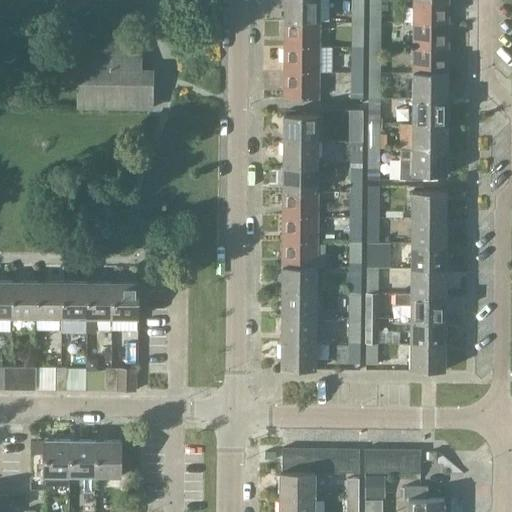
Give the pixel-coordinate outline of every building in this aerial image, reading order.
[(320,21),(320,0),(284,0),(284,21),(320,21)] [(363,22),(363,0),(350,0),(350,22),(363,22)] [(380,20),(380,0),(368,0),(368,20),(380,20)] [(448,21),(448,0),(413,0),(413,21),(448,21)] [(380,46),(380,20),(368,20),(368,46),(380,46)] [(319,47),(320,21),(284,21),(284,46),(319,47)] [(448,47),(448,21),(413,21),(413,46),(448,47)] [(363,47),(363,22),(350,22),(350,47),(363,47)] [(140,46),(90,45),(78,45),(78,108),(152,108),(152,70),(140,70),(140,46)] [(319,72),(319,47),(284,46),(284,72),(319,72)] [(380,71),(380,46),(368,46),(367,71),(380,71)] [(447,71),(448,47),(413,46),(413,71),(447,71)] [(362,72),(363,47),(350,47),(350,72),(362,72)] [(379,97),(380,71),(367,71),(367,97),(379,97)] [(447,97),(447,71),(413,71),(412,97),(447,97)] [(319,98),(319,72),(284,72),(283,98),(319,98)] [(362,97),(362,72),(350,72),(349,97),(362,97)] [(379,122),(379,97),(367,97),(367,122),(379,122)] [(447,122),(447,97),(412,97),(412,122),(447,122)] [(350,141),(362,142),(362,109),(350,109),(350,141)] [(283,141),(318,141),(318,115),(283,114),(283,141)] [(379,147),(379,122),(367,122),(367,147),(379,147)] [(447,148),(447,122),(412,122),(412,147),(447,148)] [(318,166),(318,141),(283,141),(283,166),(318,166)] [(362,167),(362,142),(350,141),(350,167),(362,167)] [(379,168),(379,147),(367,147),(367,169),(379,168)] [(446,174),(447,148),(412,147),(412,174),(446,174)] [(404,170),(405,152),(387,151),(386,169),(404,170)] [(317,192),(318,166),(283,166),(282,191),(317,192)] [(361,192),(362,167),(350,167),(349,192),(361,192)] [(411,217),(446,217),(446,191),(411,190),(411,217)] [(317,217),(317,192),(282,191),(282,217),(317,217)] [(367,216),(378,216),(379,191),(367,191),(367,216)] [(361,217),(361,192),(349,192),(349,217),(361,217)] [(378,241),(378,216),(367,216),(366,241),(378,241)] [(317,243),(317,217),(282,217),(282,243),(317,243)] [(361,243),(361,217),(349,217),(349,243),(361,243)] [(445,242),(446,217),(411,217),(410,242),(445,242)] [(378,267),(378,241),(366,241),(366,267),(378,267)] [(445,267),(445,242),(410,242),(410,267),(445,267)] [(317,268),(317,243),(282,243),(282,267),(317,268)] [(360,268),(361,243),(349,243),(349,268),(360,268)] [(316,293),(317,268),(282,267),(281,293),(316,293)] [(377,292),(378,267),(366,267),(366,292),(377,292)] [(445,293),(445,267),(410,267),(410,292),(445,293)] [(360,293),(360,268),(349,268),(348,293),(360,293)] [(0,316),(10,316),(11,280),(0,280),(0,316)] [(36,317),(36,281),(11,280),(10,316),(36,317)] [(61,317),(61,281),(36,281),(36,317),(61,317)] [(61,317),(61,332),(86,332),(86,317),(86,281),(61,281),(61,317)] [(111,318),(112,281),(86,281),(86,317),(86,332),(96,332),(96,317),(111,318)] [(137,318),(138,282),(112,281),(111,318),(111,329),(136,329),(136,318),(137,318)] [(377,318),(377,292),(366,292),(366,318),(377,318)] [(445,293),(410,292),(394,292),(394,304),(410,304),(410,318),(445,318),(445,293)] [(316,318),(316,293),(281,293),(281,318),(316,318)] [(360,319),(360,293),(348,293),(348,319),(360,319)] [(316,343),(316,318),(281,318),(281,343),(316,343)] [(377,342),(377,318),(366,318),(366,342),(377,342)] [(444,343),(445,318),(410,318),(409,343),(444,343)] [(360,344),(360,319),(348,319),(348,344),(360,344)] [(377,364),(377,342),(366,342),(365,364),(377,364)] [(315,368),(316,343),(281,343),(280,368),(315,368)] [(444,369),(444,343),(409,343),(409,369),(444,369)] [(359,363),(360,344),(348,344),(348,363),(359,363)] [(105,365),(105,376),(116,376),(115,390),(135,390),(135,365),(105,365)] [(15,389),(35,389),(35,366),(4,366),(4,376),(15,376),(15,389)] [(54,376),(66,376),(66,367),(54,366),(54,376)] [(3,389),(15,389),(15,376),(4,376),(3,389)] [(54,376),(54,389),(66,389),(66,376),(54,376)] [(104,389),(115,390),(116,376),(105,376),(104,389)] [(68,475),(69,439),(43,439),(42,474),(42,485),(68,485),(68,475)] [(94,475),(94,439),(69,439),(68,475),(94,475)] [(94,439),(94,475),(120,475),(120,440),(94,439)] [(292,471),(293,447),(281,447),(281,471),(292,471)] [(303,471),(304,447),(293,447),(292,471),(303,471)] [(314,447),(304,447),(303,471),(314,471),(314,447)] [(325,471),(325,447),(314,447),(314,471),(325,471)] [(336,471),(336,447),(325,447),(325,471),(336,471)] [(346,471),(347,448),(336,447),(336,471),(346,471)] [(347,448),(346,471),(357,472),(358,448),(347,448)] [(375,472),(375,448),(364,448),(364,472),(375,472)] [(386,472),(386,448),(375,448),(375,472),(386,472)] [(397,472),(397,448),(386,448),(386,472),(397,472)] [(407,472),(408,448),(397,448),(397,472),(407,472)] [(419,472),(419,451),(419,448),(408,448),(407,472),(419,472)] [(314,471),(303,471),(292,471),(281,471),(279,471),(278,471),(278,497),(314,497),(314,471)] [(345,498),(357,498),(357,478),(345,478),(345,498)] [(445,510),(443,510),(443,498),(427,498),(427,486),(403,486),(403,498),(407,498),(406,511),(446,511),(447,511),(445,510)] [(313,511),(314,497),(278,497),(277,511),(313,511)] [(356,511),(357,498),(345,498),(344,511),(356,511)]
